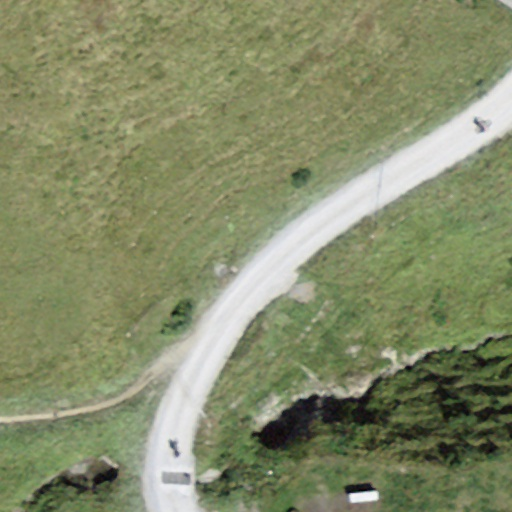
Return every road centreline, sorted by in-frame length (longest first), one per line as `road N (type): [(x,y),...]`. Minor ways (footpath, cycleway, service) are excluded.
road 1 (track): [(511,101),(298,242),(215,346)]
road 2 (track): [(215,346),(179,437),(173,478),(181,511)]
